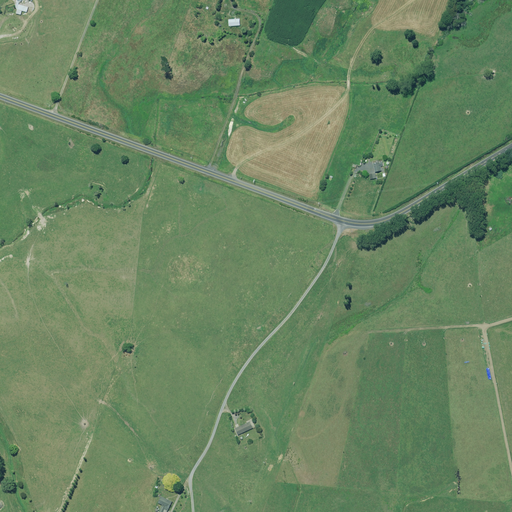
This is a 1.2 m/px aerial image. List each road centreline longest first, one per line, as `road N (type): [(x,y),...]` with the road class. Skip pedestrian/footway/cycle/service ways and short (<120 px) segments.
road 1 (tertiary): [(0,95),(354,223),(389,218),(511,146)]
road 2 (unknown): [(335,218),(324,261),(230,393),(192,475),(196,511)]
